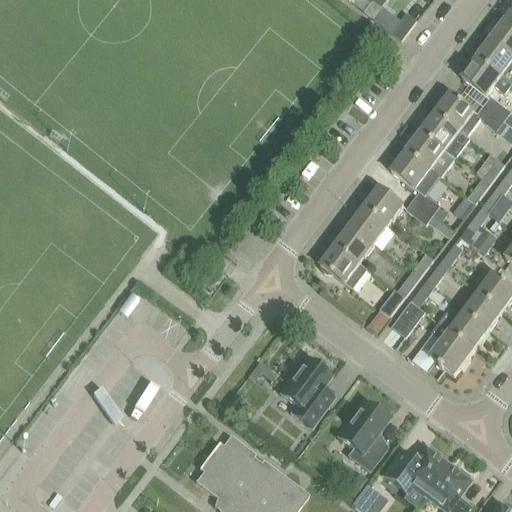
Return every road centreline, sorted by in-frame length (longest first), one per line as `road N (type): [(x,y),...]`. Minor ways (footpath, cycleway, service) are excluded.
road 1 (residential): [(271,279),(480,0)]
road 2 (residential): [(95,511),(271,279)]
road 3 (residential): [(474,435),(271,279)]
